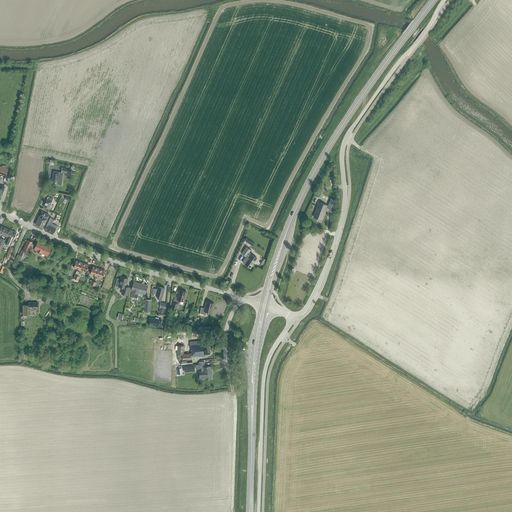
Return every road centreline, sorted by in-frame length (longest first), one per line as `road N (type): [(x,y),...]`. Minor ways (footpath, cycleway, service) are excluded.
road 1 (unclassified): [(294,317),(309,302),(334,243),(345,139),(444,0)]
road 2 (primary): [(291,219),(350,112),(433,0)]
road 3 (tertiary): [(238,297),(120,264),(0,212)]
road 4 (unclassified): [(258,511),(263,376),(294,317)]
road 5 (primary): [(260,304),(251,442)]
